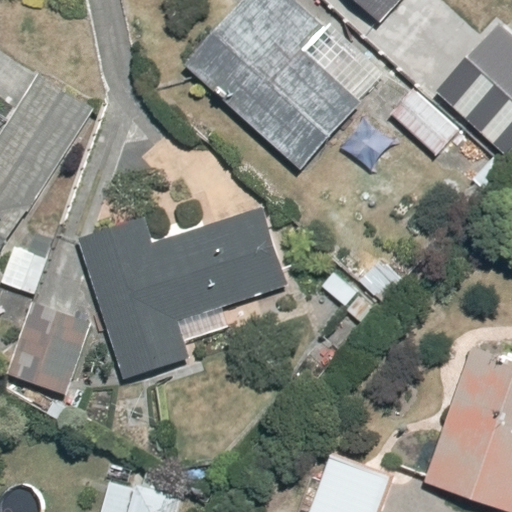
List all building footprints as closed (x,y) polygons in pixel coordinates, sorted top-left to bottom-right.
[(326,30),(292,0),(247,0),(185,67),(302,175),(364,107),(306,56),(326,30)] [(403,0),(351,0),(379,27),(403,0)] [(417,82),(466,126),(472,119),(510,152),(511,149),(511,24),(484,0),(437,0),(388,56),(417,82)] [(0,265),(101,110),(47,75),(0,147),(0,265)] [(466,126),(417,82),(392,110),(441,154),(466,126)] [(147,219),(82,238),(129,383),(192,365),(180,326),(290,289),(266,210),(155,245),(147,219)] [(368,240),(344,264),(384,304),(407,281),(368,240)] [(53,256),(17,242),(2,281),(37,295),(53,256)] [(384,304),(344,264),(323,285),(363,325),(384,304)] [(96,320),(36,300),(12,371),(72,392),(96,320)] [(511,511),(511,364),(472,349),(425,483),(499,511),(511,511)] [(381,511),(397,471),(331,447),(306,511),(381,511)] [(180,511),(186,491),(115,472),(104,511),(180,511)]
